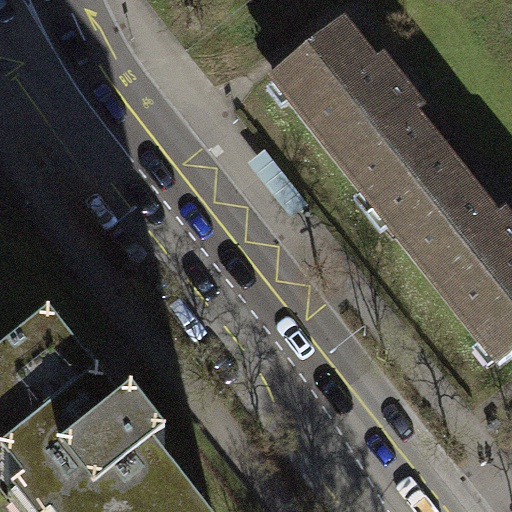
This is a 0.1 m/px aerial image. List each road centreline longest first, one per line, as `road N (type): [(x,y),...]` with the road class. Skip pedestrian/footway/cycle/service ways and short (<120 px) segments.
road 1 (secondary): [(410,511),(122,141)]
road 2 (secondary): [(0,5),(122,141)]
road 3 (secondary): [(122,141),(65,0)]
